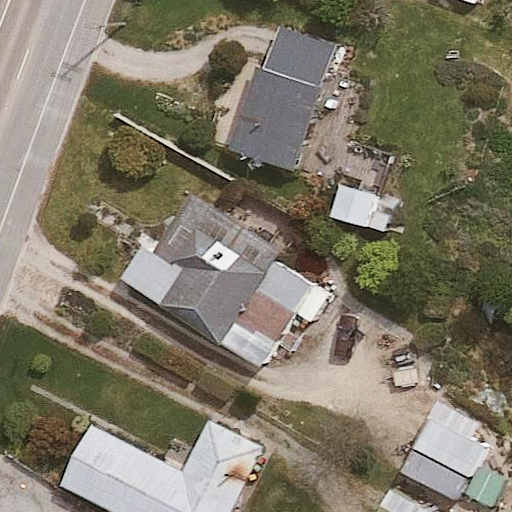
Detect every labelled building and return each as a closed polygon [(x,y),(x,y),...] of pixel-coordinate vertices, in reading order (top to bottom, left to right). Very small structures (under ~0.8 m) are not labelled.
[(340,42),(284,21),(238,142),(295,164),(340,42)] [(395,156),(358,142),(335,201),(373,216),(395,156)] [(150,228),(125,269),(267,357),(331,253),(220,184),(181,247),(150,228)] [(511,257),(509,256),(483,296),(511,314),(511,257)] [(490,438),(439,407),(420,439),(470,470),(490,438)] [(230,511),(268,440),(215,412),(191,458),(94,408),(63,468),(148,511),(230,511)] [(511,470),(486,454),(468,484),(493,500),(511,470)] [(452,511),(395,480),(379,509),(383,511),(452,511)]
